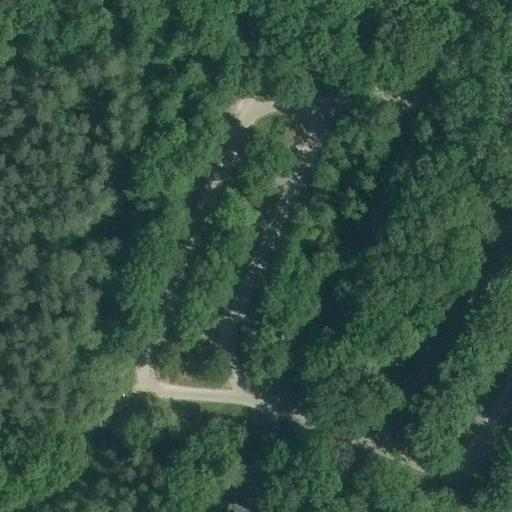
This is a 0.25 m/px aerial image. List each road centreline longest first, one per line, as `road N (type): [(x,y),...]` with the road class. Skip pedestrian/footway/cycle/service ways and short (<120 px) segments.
road 1 (tertiary): [(240,511),(474,0)]
road 2 (track): [(236,0),(270,42),(351,82)]
